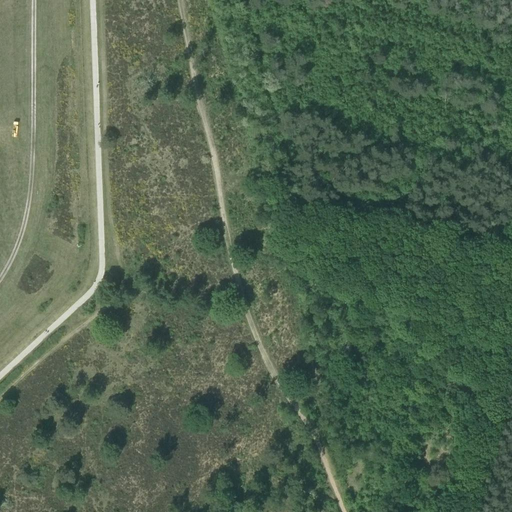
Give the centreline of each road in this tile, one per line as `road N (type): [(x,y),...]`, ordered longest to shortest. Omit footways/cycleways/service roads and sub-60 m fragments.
road 1 (unknown): [(180,0),(240,293),(256,340),(315,437),(346,511)]
road 2 (unknown): [(0,401),(120,292),(100,0)]
road 3 (track): [(0,271),(30,180),(31,0)]
road 4 (track): [(511,364),(468,511)]
